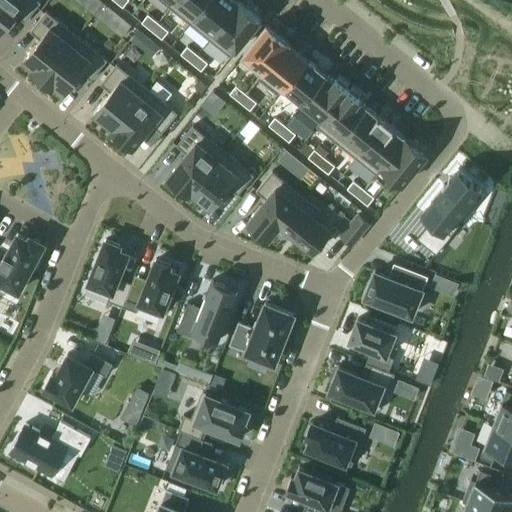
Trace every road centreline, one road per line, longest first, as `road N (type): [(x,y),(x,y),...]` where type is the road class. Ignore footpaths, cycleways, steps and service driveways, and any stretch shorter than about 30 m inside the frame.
road 1 (residential): [(317,0),(449,102),(457,122),(452,140),(330,291)]
road 2 (residential): [(109,165),(201,242),(330,291)]
road 3 (residential): [(330,291),(242,511)]
road 4 (residential): [(76,240),(0,405)]
